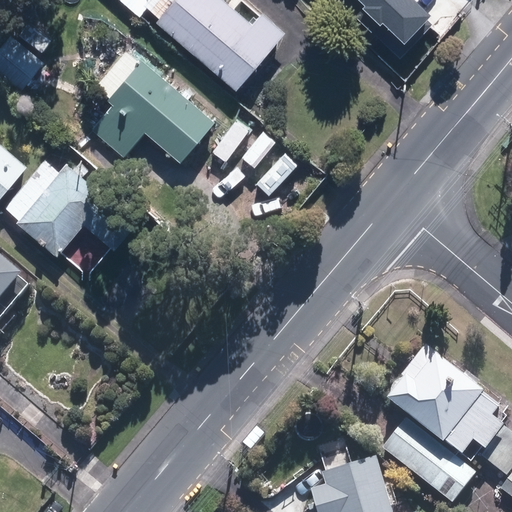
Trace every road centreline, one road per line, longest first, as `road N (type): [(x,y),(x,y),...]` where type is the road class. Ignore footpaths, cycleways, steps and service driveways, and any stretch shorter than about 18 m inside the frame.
road 1 (secondary): [(126,511),(389,201)]
road 2 (secondary): [(389,201),(511,60)]
road 3 (residential): [(389,201),(511,301)]
